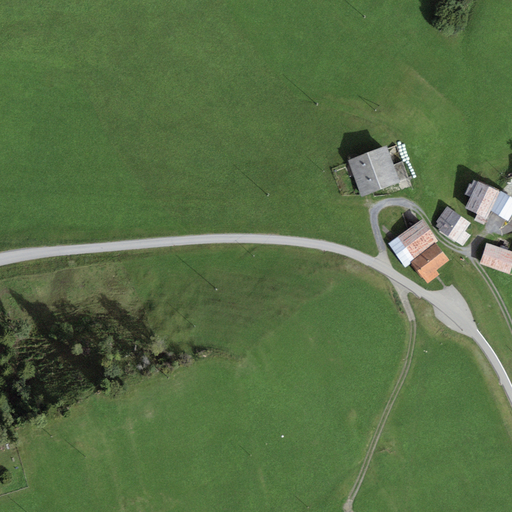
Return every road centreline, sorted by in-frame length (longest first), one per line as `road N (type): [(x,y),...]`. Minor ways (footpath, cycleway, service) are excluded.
road 1 (unclassified): [(511,396),(475,334),(390,271),(341,249),(232,238),(0,262)]
road 2 (track): [(511,328),(474,260),(412,205),(389,201),(376,210),(390,271)]
road 3 (track): [(349,497),(413,342),(413,316),(390,271)]
